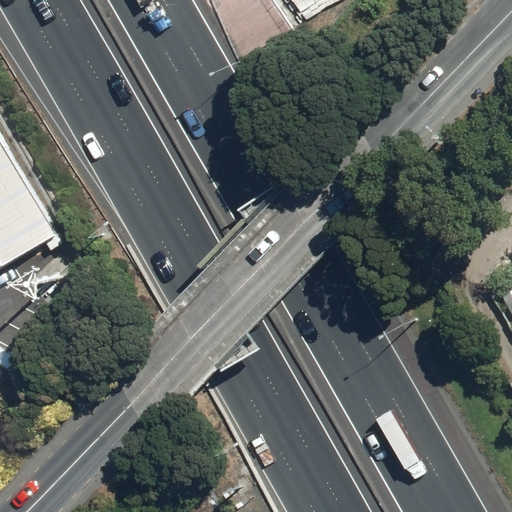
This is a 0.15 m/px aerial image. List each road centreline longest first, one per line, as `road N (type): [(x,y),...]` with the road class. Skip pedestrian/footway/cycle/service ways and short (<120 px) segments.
road 1 (secondary): [(511,6),(30,511)]
road 2 (motorway): [(135,0),(429,511)]
road 3 (motorway): [(344,511),(53,0)]
